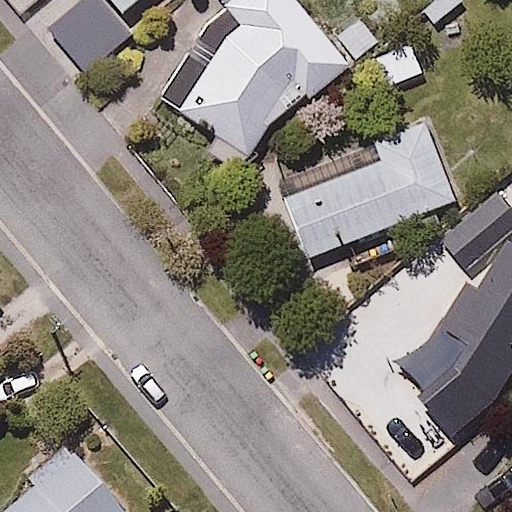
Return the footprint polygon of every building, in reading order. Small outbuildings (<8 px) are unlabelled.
[(334,27),(310,0),(221,0),(248,30),(187,83),(246,151),(384,32),(360,5),(334,27)] [(458,192),(427,108),(370,129),(378,152),(279,189),(302,250),(458,192)] [(511,198),(502,187),(444,233),(467,261),(511,224),(511,198)] [(503,383),(511,367),(511,234),(509,232),(463,311),(402,366),(452,427),(503,383)] [(0,511),(131,511),(72,440),(0,499),(0,511)]
